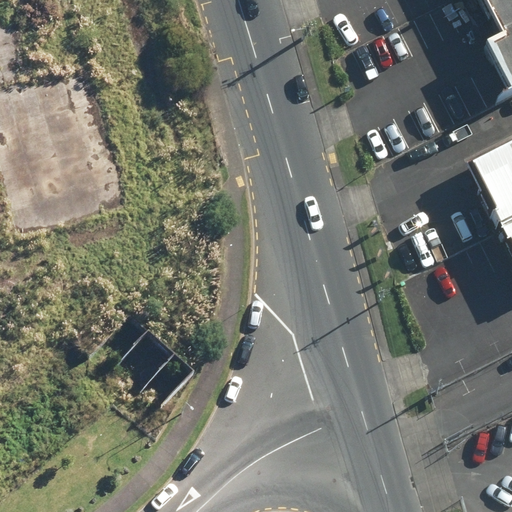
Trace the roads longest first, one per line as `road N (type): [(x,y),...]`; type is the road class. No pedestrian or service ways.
road 1 (tertiary): [(357,403),(237,0)]
road 2 (secondary): [(196,511),(247,467),(357,403)]
